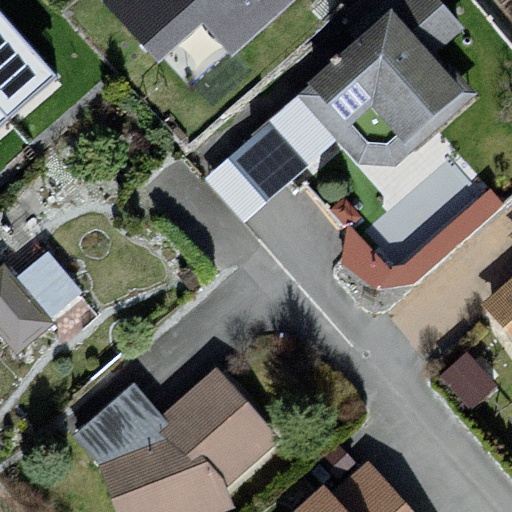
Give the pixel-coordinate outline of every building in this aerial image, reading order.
[(218,58),(280,0),(97,0),(146,51),(181,18),(218,58)] [(0,126),(61,70),(0,4),(0,126)] [(440,89),(374,16),(295,86),(362,160),(440,89)] [(362,229),(340,244),(387,309),(511,218),(511,205),(498,186),(388,265),(362,229)] [(511,258),(501,268),(508,275),(476,304),(511,344),(511,258)] [(0,345),(9,357),(38,334),(0,286),(0,345)] [(263,443),(202,368),(155,418),(150,447),(87,472),(100,511),(224,511),(215,494),(263,443)] [(384,511),(357,480),(318,511),(315,511),(303,498),(286,511),(384,511)]
